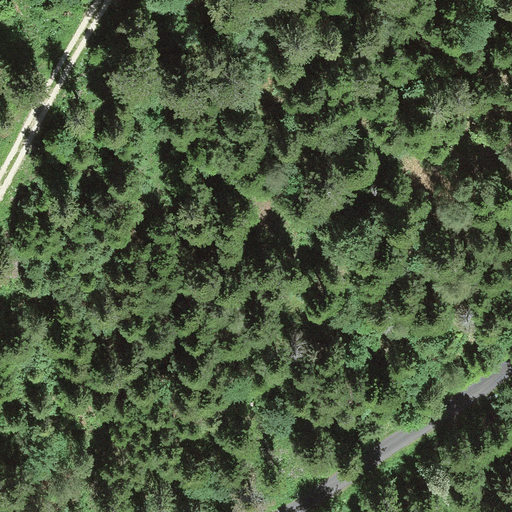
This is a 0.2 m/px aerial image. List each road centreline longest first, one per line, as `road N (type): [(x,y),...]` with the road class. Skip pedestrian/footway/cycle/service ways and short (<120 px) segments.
road 1 (unclassified): [(297,511),(511,362)]
road 2 (track): [(0,195),(110,0)]
